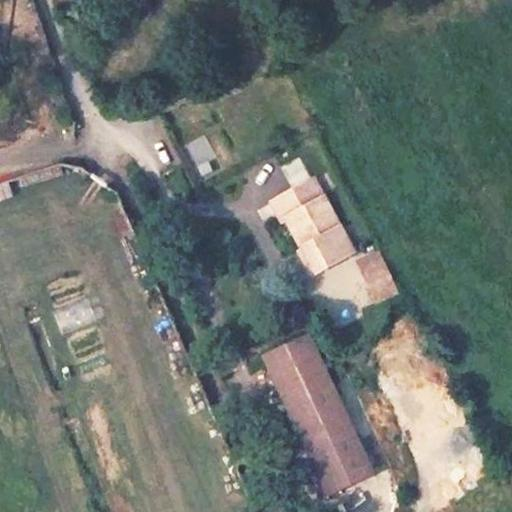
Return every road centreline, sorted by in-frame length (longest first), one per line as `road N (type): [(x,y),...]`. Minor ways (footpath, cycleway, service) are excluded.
road 1 (track): [(102,146),(273,511)]
road 2 (unclassified): [(102,146),(44,0)]
